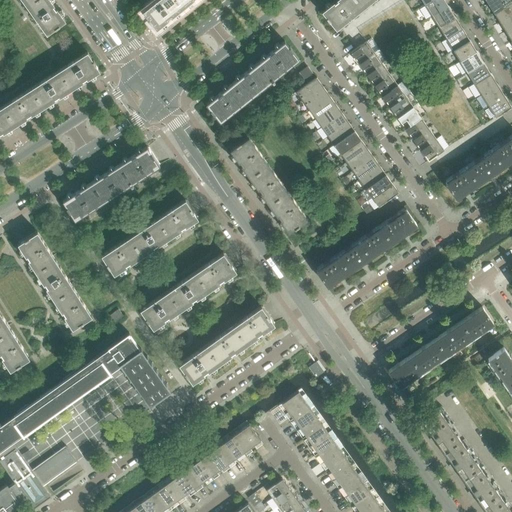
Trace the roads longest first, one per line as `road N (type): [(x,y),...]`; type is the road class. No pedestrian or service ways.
road 1 (residential): [(72,497),(317,323)]
road 2 (residential): [(449,233),(287,4)]
road 3 (residential): [(317,323),(171,119)]
road 4 (secondary): [(0,211),(157,108)]
road 5 (residential): [(451,511),(350,368)]
road 6 (residential): [(350,368),(487,278)]
road 7 (secondary): [(136,79),(0,169)]
road 8 (residential): [(449,233),(317,323)]
road 9 (secondary): [(166,100),(287,4)]
